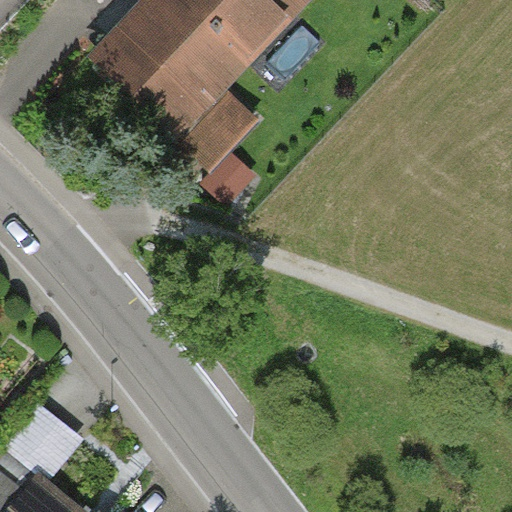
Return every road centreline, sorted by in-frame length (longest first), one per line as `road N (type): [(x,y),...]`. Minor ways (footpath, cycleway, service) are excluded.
road 1 (track): [(46,235),(150,224),(511,353)]
road 2 (residential): [(0,190),(123,326),(260,511)]
